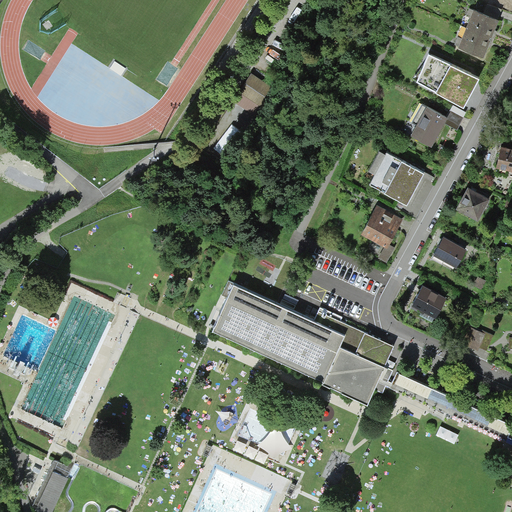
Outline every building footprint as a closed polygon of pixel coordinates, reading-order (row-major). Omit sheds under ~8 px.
[(468,33),(492,42),(499,23),(475,14),(468,33)] [(492,42),(468,33),(461,51),(485,60),(492,42)] [(418,81),(466,104),(479,77),(431,54),(418,81)] [(255,117),(274,89),(251,73),(241,89),(232,102),(255,117)] [(412,139),(434,150),(446,125),(459,132),(470,110),(458,104),(449,121),(427,110),(412,139)] [(511,149),(501,147),(496,169),(511,172),(511,149)] [(418,211),(435,178),(381,150),(364,184),(418,211)] [(204,164),(197,174),(211,185),(219,175),(204,164)] [(479,223),(491,202),(470,190),(458,211),(479,223)] [(388,252),(405,221),(379,207),(362,238),(388,252)] [(458,271),(468,250),(445,239),(435,260),(458,271)] [(314,319),(233,283),(212,330),(369,400),(395,343),(318,309),(314,319)] [(445,297),(448,290),(438,285),(435,292),(445,297)] [(436,322),(448,301),(424,288),(413,309),(436,322)] [(511,440),(511,511),(511,421),(390,370),(384,384),(511,440)] [(441,424),(438,434),(457,440),(460,430),(441,424)] [(45,511),(50,511),(67,477),(49,468),(32,506),(45,511)]
